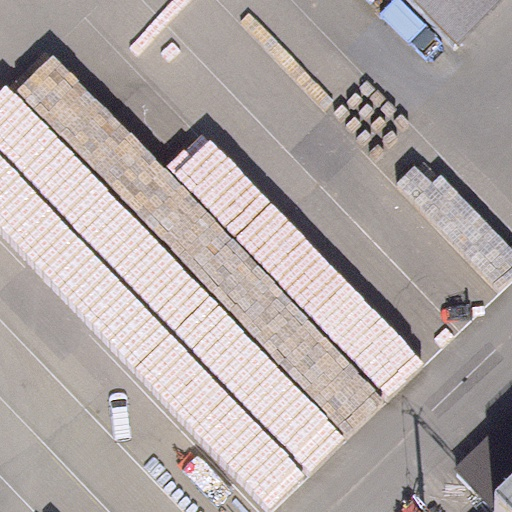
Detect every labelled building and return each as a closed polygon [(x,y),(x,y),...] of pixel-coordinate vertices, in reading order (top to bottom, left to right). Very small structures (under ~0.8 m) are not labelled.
[(0,103),(0,219),(269,511),(275,511),(470,334),(162,0),(110,0),(59,47),(241,244),(199,282),(19,87),(0,103)] [(301,0),(227,0),(195,31),(319,158),(389,90),(301,0)] [(511,27),(511,0),(404,0),(471,68),(511,27)] [(200,511),(0,302),(0,462),(47,511),(200,511)] [(203,511),(273,511),(211,448),(175,483),(203,511)] [(511,511),(511,503),(502,511),(511,511)]
